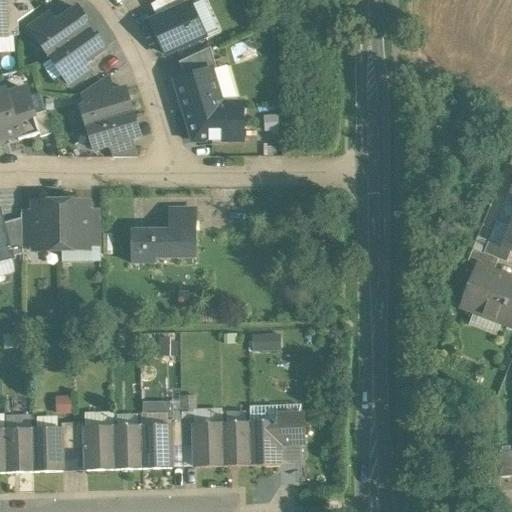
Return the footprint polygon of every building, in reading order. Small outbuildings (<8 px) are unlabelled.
[(25,0),(3,0),(6,38),(18,37),(17,23),(34,11),(25,0)] [(187,0),(161,0),(151,7),(157,20),(190,5),(187,0)] [(157,20),(150,23),(165,56),(205,38),(190,5),(157,20)] [(56,25),(55,26),(37,39),(50,58),(88,32),(82,23),(85,21),(77,10),(56,25)] [(49,15),(30,29),(37,39),(55,26),(56,25),(49,15)] [(88,32),(50,58),(64,78),(82,65),(84,64),(105,49),(97,38),(94,40),(88,32)] [(179,64),(184,79),(212,72),(216,70),(210,50),(179,64)] [(82,65),(64,78),(71,88),(91,74),(84,64),(82,65)] [(184,79),(176,83),(195,142),(243,142),(244,107),(222,108),(212,72),(184,79)] [(108,76),(80,96),(84,108),(97,105),(96,99),(113,94),(108,76)] [(113,94),(96,99),(97,105),(84,108),(81,109),(87,129),(133,115),(125,90),(113,94)] [(5,93),(0,94),(0,144),(18,139),(19,142),(39,136),(40,136),(34,117),(26,91),(7,97),(5,93)] [(46,113),(34,117),(40,136),(39,136),(40,139),(52,135),(46,113)] [(133,115),(87,129),(94,152),(109,147),(132,140),(140,138),(133,115)] [(132,140),(109,147),(112,159),(137,159),(132,140)] [(60,204),(33,204),(34,214),(34,248),(34,252),(61,252),(60,204)] [(88,213),(87,204),(60,204),(61,252),(88,251),(88,248),(88,247),(87,213),(88,213)] [(195,211),(169,211),(169,233),(132,233),(132,264),(155,264),(155,253),(176,253),(177,258),(195,258),(195,211)] [(100,247),(100,213),(88,213),(87,213),(88,247),(88,248),(100,247)] [(34,214),(22,215),(22,221),(22,248),(34,248),(34,214)] [(511,219),(501,248),(500,250),(510,254),(511,254),(511,219)] [(0,220),(0,260),(11,257),(1,225),(0,220)] [(22,221),(1,225),(11,257),(23,257),(22,248),(22,221)] [(501,248),(488,243),(483,255),(497,261),(506,264),(510,254),(500,250),(501,248)] [(483,255),(472,251),(466,264),(477,269),(477,267),(493,273),(497,261),(483,255)] [(511,281),(493,273),(477,267),(477,269),(461,310),(511,330),(511,327),(511,281)] [(276,408),(250,408),(250,424),(277,424),(276,418),(276,408)] [(302,417),(290,418),(291,445),(303,445),(302,417)] [(290,418),(276,418),(277,424),(278,424),(279,446),(291,445),(290,418)] [(181,421),(170,421),(170,427),(170,449),(182,449),(181,421)] [(195,421),(181,421),(182,449),(194,449),(194,426),(195,426),(195,421)] [(85,424),(73,425),(73,453),(86,452),(85,429),(85,424)] [(250,424),(250,425),(251,468),(280,467),(279,446),(278,424),(277,424),(250,424)] [(73,425),(60,425),(60,430),(61,453),(73,453),(73,425)] [(195,426),(194,426),(194,449),(195,470),(223,469),(222,425),(195,426)] [(250,425),(222,425),(223,469),(251,468),(250,425)] [(170,427),(141,428),(142,471),(171,470),(170,449),(170,427)] [(113,428),(85,429),(86,452),(86,473),(115,472),(113,428)] [(141,428),(113,428),(115,472),(142,471),(141,428)] [(60,430),(32,431),(34,475),(62,474),(61,453),(60,430)] [(32,431),(5,432),(6,475),(34,475),(32,431)] [(511,453),(498,454),(498,468),(499,479),(511,478),(511,453)] [(498,468),(484,468),(485,479),(499,479),(498,468)]
